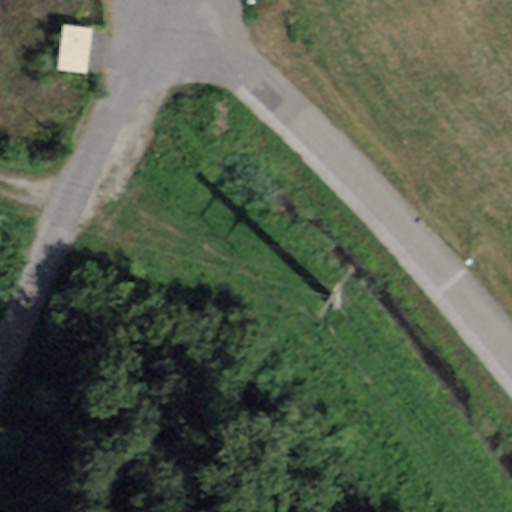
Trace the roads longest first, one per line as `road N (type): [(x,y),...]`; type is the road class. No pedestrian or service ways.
road 1 (unclassified): [(192,0),(511,353)]
road 2 (unclassified): [(0,403),(94,199),(158,0)]
